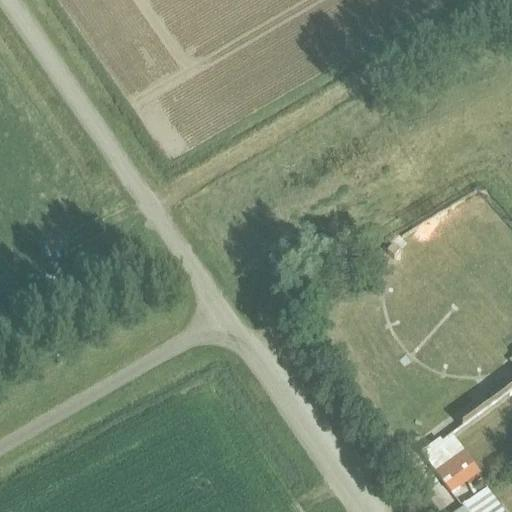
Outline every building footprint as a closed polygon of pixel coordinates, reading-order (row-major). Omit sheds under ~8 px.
[(393,248),(387,255),(394,261),(400,254),(393,248)] [(511,377),(503,385),(507,391),(511,387),(511,377)] [(471,411),(460,419),(466,428),(487,411),(481,403),(471,411)] [(434,439),(415,454),(421,462),(420,463),(441,492),(461,478),(439,449),(441,448),(434,439)] [(501,511),(488,492),(459,511),(501,511)] [(454,498),(443,506),(447,511),(458,511),(462,509),(454,498)]
